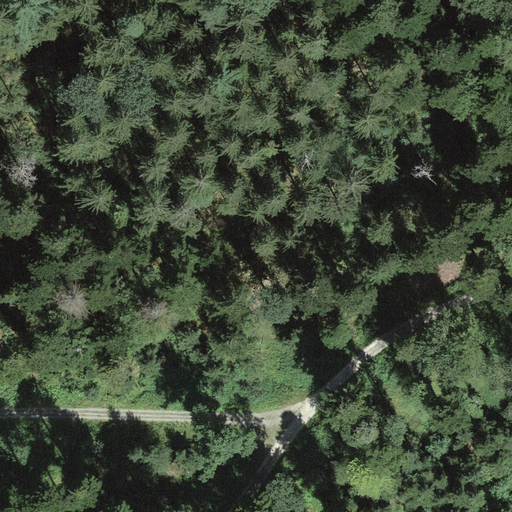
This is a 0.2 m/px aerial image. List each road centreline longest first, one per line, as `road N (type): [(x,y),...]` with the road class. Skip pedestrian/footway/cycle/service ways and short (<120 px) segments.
road 1 (track): [(220,511),(281,428),(409,318),(511,283)]
road 2 (track): [(0,419),(234,415),(281,428)]
